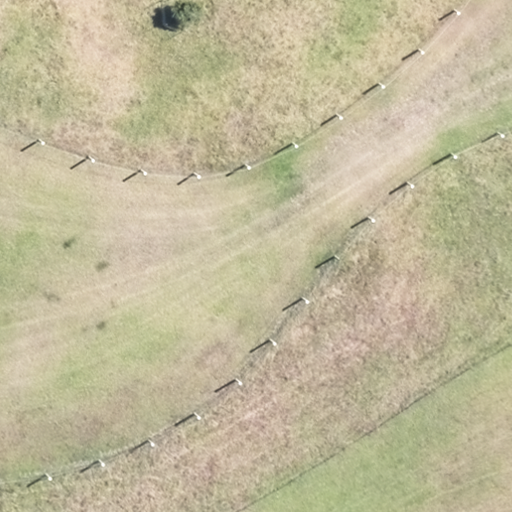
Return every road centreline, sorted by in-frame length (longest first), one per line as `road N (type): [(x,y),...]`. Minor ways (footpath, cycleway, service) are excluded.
road 1 (track): [(181,232),(254,222),(511,67)]
road 2 (track): [(254,222),(72,340),(0,359)]
road 3 (track): [(0,191),(104,223),(181,232)]
